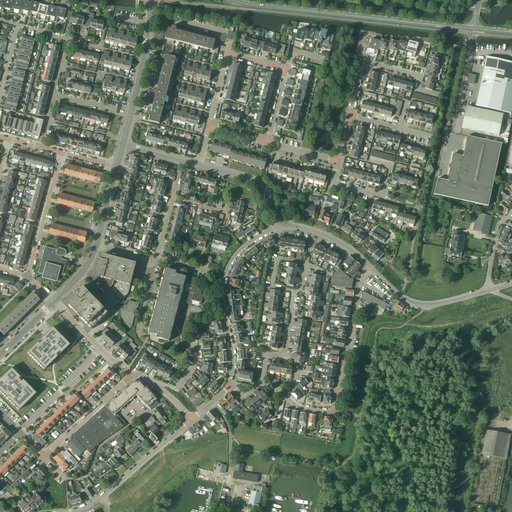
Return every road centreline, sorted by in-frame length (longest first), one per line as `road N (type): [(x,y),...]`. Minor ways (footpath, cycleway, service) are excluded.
road 1 (tertiary): [(472,29),(231,0)]
road 2 (residential): [(260,384),(298,407),(333,409),(370,269)]
road 3 (tertiary): [(229,383),(225,271),(237,251),(281,224)]
road 4 (residential): [(437,96),(416,90),(420,77),(364,62),(350,115)]
road 5 (residential): [(73,511),(190,420)]
road 6 (tertiary): [(121,145),(150,0)]
road 7 (residential): [(26,276),(60,152)]
road 8 (residential): [(337,162),(331,183),(381,196),(389,166),(367,160)]
